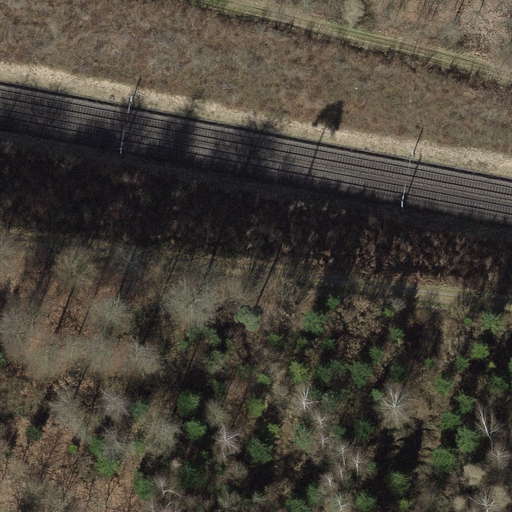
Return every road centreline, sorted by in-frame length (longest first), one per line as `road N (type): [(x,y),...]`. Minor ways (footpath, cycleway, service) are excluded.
road 1 (track): [(511,311),(0,243)]
road 2 (track): [(222,0),(511,78)]
